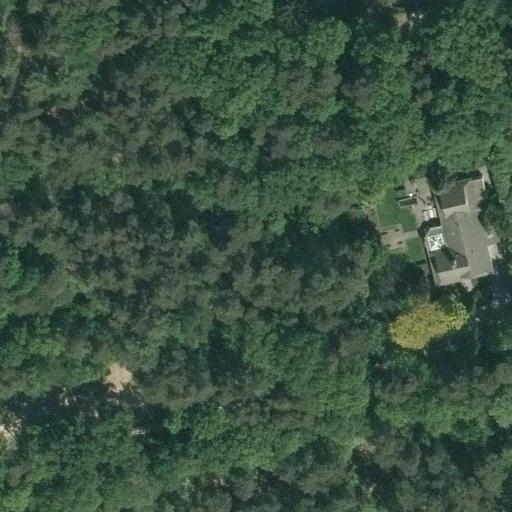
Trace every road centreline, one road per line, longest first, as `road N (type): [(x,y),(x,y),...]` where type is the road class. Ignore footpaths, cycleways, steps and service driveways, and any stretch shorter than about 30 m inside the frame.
road 1 (track): [(0,424),(332,359)]
road 2 (track): [(140,398),(111,316),(82,279),(0,208)]
road 3 (unclassified): [(332,359),(511,317)]
